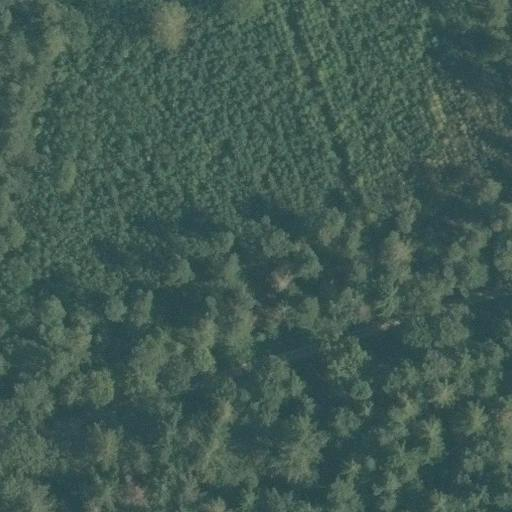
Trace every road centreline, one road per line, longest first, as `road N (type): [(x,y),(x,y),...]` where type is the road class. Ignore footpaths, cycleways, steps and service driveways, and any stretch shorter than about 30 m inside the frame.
road 1 (track): [(511,300),(0,453)]
road 2 (track): [(319,511),(325,355)]
road 3 (track): [(461,0),(511,133)]
